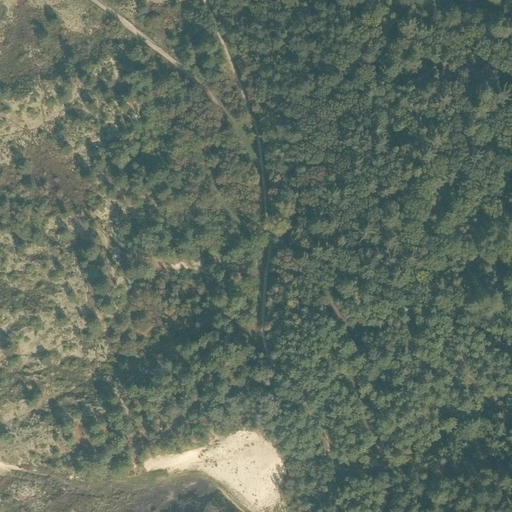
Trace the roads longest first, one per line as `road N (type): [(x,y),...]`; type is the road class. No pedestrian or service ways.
road 1 (unknown): [(385,511),(391,497),(371,424),(349,386),(338,325),(288,231)]
road 2 (unknown): [(408,0),(288,231),(269,247)]
road 3 (track): [(225,111),(94,0)]
road 4 (unknown): [(225,111),(212,145),(217,206),(269,247)]
